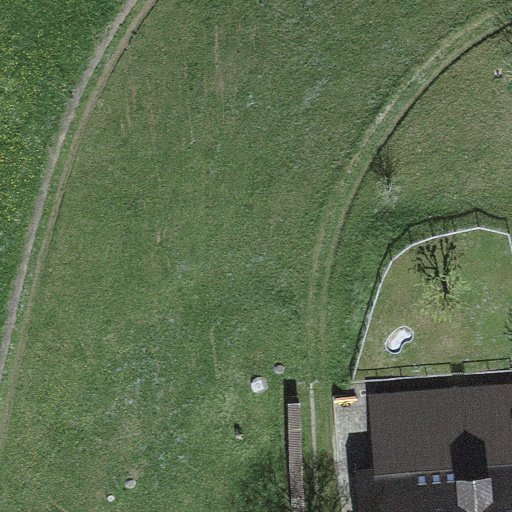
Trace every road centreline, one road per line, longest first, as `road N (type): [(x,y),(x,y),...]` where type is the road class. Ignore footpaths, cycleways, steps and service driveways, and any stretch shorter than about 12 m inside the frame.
road 1 (track): [(327,511),(315,344),(328,236),(350,181),(391,118),(441,58),(511,11)]
road 2 (track): [(142,0),(77,112),(26,276),(0,399)]
